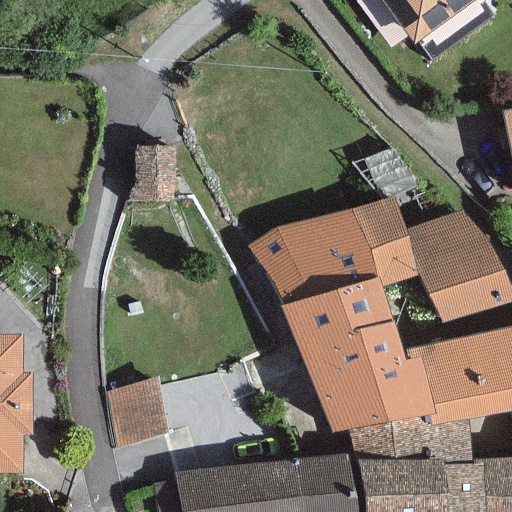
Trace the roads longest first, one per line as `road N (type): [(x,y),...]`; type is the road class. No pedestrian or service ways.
road 1 (residential): [(146,72),(115,138),(86,268),(81,361),(108,511)]
road 2 (unknown): [(154,86),(237,0)]
